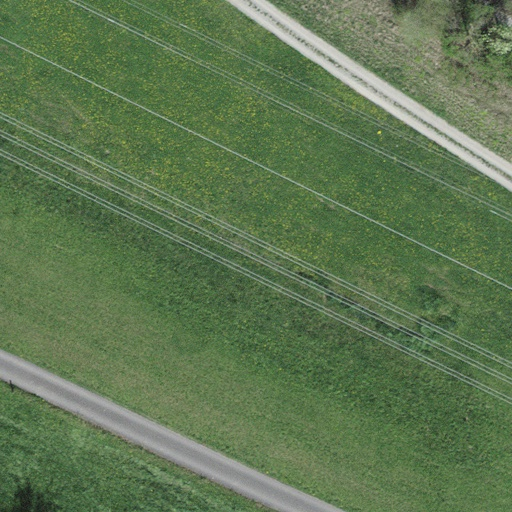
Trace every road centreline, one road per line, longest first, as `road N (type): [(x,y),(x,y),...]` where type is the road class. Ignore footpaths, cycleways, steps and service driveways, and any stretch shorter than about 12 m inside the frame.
road 1 (track): [(0,367),(314,511)]
road 2 (track): [(511,175),(255,0)]
